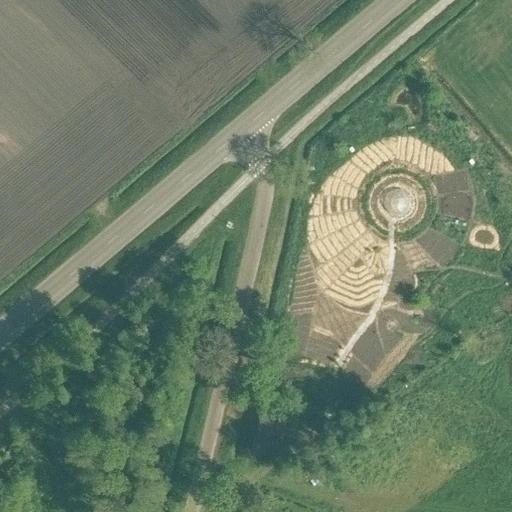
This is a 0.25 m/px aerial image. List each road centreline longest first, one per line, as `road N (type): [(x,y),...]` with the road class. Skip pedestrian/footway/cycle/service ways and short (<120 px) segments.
road 1 (unclassified): [(241,132),(262,159),(260,207),(191,511)]
road 2 (tertiary): [(0,333),(241,132)]
road 3 (tertiary): [(241,132),(397,0)]
